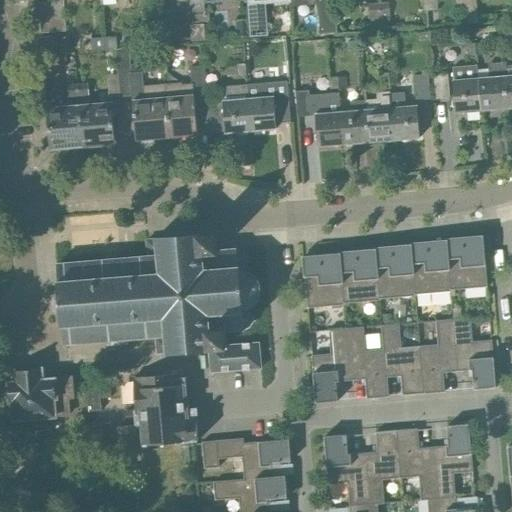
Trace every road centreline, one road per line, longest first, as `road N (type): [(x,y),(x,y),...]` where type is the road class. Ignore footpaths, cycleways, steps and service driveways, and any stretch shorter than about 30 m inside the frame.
road 1 (residential): [(281,216),(207,208),(142,173),(11,189),(0,171)]
road 2 (residential): [(511,189),(484,199),(281,216)]
road 3 (residential): [(281,216),(300,416)]
road 4 (residential): [(300,416),(485,404)]
